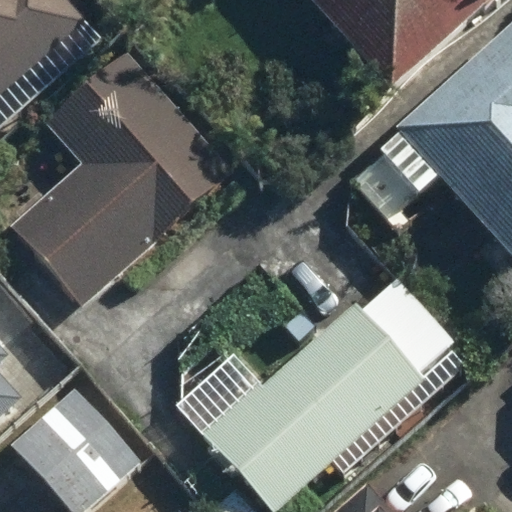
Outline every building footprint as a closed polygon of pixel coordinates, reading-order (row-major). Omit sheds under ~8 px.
[(0,0),(0,102),(77,31),(47,0),(0,0)] [(276,0),(381,115),(507,0),(276,0)] [(511,31),(347,186),(397,239),(432,206),(511,291),(511,31)] [(227,182),(119,59),(26,141),(63,183),(0,238),(0,252),(64,325),(227,182)] [(196,450),(229,489),(204,511),(286,511),(417,400),(347,319),(196,450)] [(105,511),(151,472),(80,390),(1,460),(46,511),(105,511)] [(382,511),(363,491),(341,511),(382,511)]
